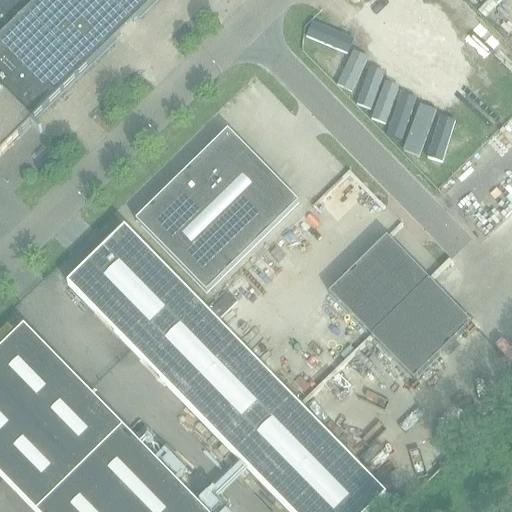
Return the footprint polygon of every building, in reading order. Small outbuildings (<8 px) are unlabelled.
[(37,0),(0,36),(0,155),(33,123),(31,121),(152,0),(37,0)] [(0,0),(0,34),(34,0),(0,0)] [(228,131),(135,222),(206,294),(299,205),(228,131)] [(125,229),(67,286),(288,511),(370,511),(386,496),(125,229)] [(387,239),(329,296),(413,382),(471,325),(387,239)] [(203,511),(123,429),(24,328),(0,351),(0,477),(33,511),(203,511)]
